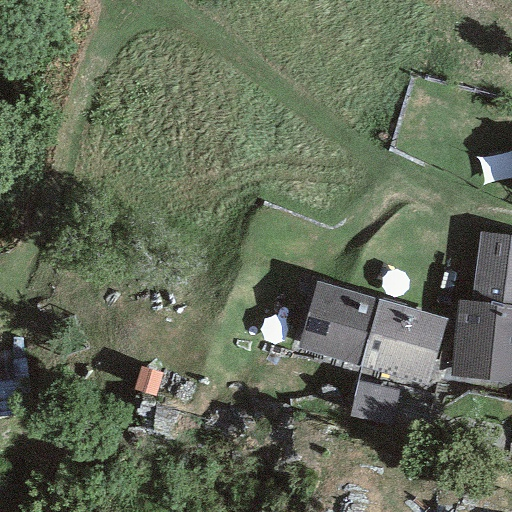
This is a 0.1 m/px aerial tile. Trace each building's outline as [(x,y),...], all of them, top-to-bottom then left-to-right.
[(511,235),(482,231),(472,300),(511,305),(511,235)] [(446,314),(318,279),(299,347),(428,382),(446,314)] [(459,299),(450,376),(511,382),(511,305),(472,300),(459,299)] [(22,358),(0,360),(0,412),(28,410),(22,358)] [(0,418),(0,478),(32,473),(23,415),(0,418)] [(355,422),(341,462),(403,484),(417,444),(355,422)]
